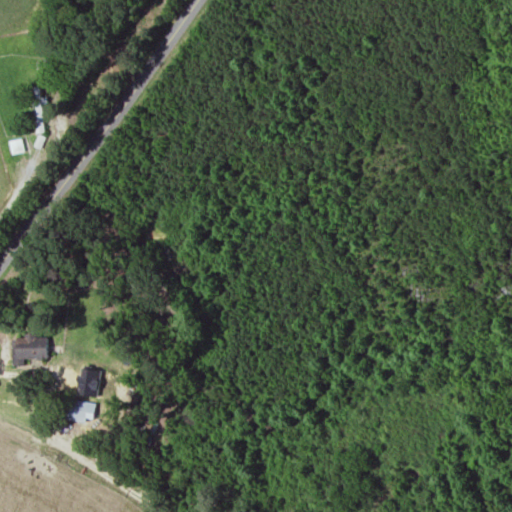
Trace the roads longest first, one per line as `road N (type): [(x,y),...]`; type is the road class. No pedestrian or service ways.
road 1 (tertiary): [(0,261),(195,0)]
road 2 (residential): [(141,75),(0,41)]
